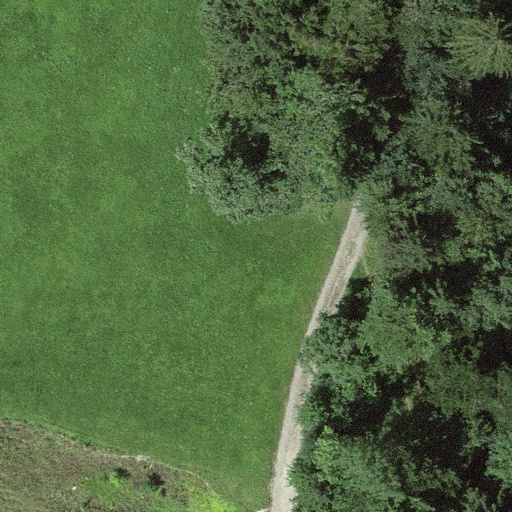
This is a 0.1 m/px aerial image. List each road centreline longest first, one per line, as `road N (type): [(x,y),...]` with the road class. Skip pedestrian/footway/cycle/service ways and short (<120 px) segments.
road 1 (track): [(354,279),(364,180),(408,0)]
road 2 (track): [(354,279),(300,434),(286,511)]
road 3 (track): [(511,104),(395,218),(354,279)]
